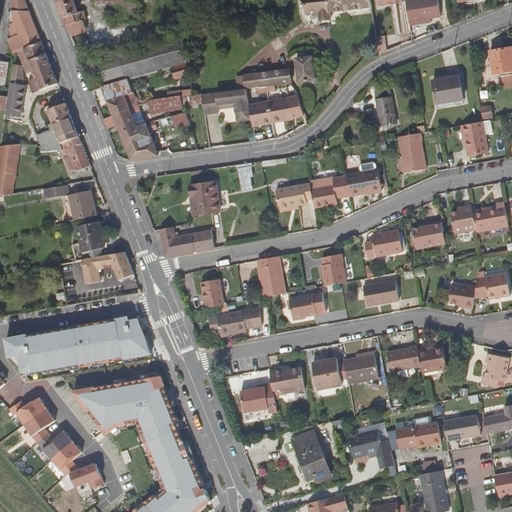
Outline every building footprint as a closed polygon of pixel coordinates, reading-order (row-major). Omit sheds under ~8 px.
[(12,0),(12,12),(13,23),(10,24),(11,27),(9,29),(12,37),(7,39),(13,54),(15,54),(18,52),(42,41),(25,0),(12,0)] [(56,0),(70,35),(87,30),(84,20),(87,19),(84,12),(79,12),(75,0),(56,0)] [(93,0),(94,2),(103,2),(103,18),(111,18),(111,17),(111,0),(93,0)] [(138,0),(111,0),(111,17),(138,17),(138,0)] [(371,8),(370,0),(301,0),(302,7),(305,7),(306,15),(318,14),(319,21),(331,19),(331,13),(371,8)] [(406,0),(406,1),(410,26),(432,22),(431,19),(441,17),(438,0),(406,0)] [(103,87),(129,79),(173,67),(189,62),(184,34),(92,59),(103,87)] [(53,68),(42,41),(18,52),(21,59),(23,65),(13,64),(10,83),(27,85),(23,76),(24,68),(26,74),(33,71),(35,78),(28,81),(30,85),(33,93),(59,83),(53,68)] [(494,74),(511,70),(511,47),(490,51),(494,74)] [(299,82),(316,80),(314,56),(296,58),(299,82)] [(0,83),(8,85),(11,62),(0,60),(0,83)] [(189,62),(173,67),(175,80),(191,75),(189,62)] [(246,89),(291,83),(292,81),(291,69),(244,75),(246,89)] [(237,90),(246,89),(244,75),(236,76),(237,90)] [(437,105),(464,100),(460,76),(433,80),(437,105)] [(129,79),(103,87),(114,115),(138,106),(133,93),(134,92),(129,79)] [(10,83),(8,96),(6,109),(5,115),(22,117),(27,85),(10,83)] [(382,127),(397,124),(391,88),(376,91),(382,127)] [(238,120),(252,119),(249,105),(246,89),(237,90),(202,94),(204,103),(205,114),(220,112),(219,109),(219,105),(235,102),(236,106),(238,120)] [(185,96),(182,97),(185,108),(204,103),(202,94),(194,95),(185,96)] [(182,97),(148,102),(149,102),(151,111),(152,115),(184,109),(184,108),(185,108),(182,97)] [(289,97),(249,105),(252,119),(254,126),(293,118),(289,97)] [(502,102),(482,105),(484,115),(504,112),(502,102)] [(74,123),(67,103),(48,111),(53,123),(56,131),(61,143),(80,136),(74,123)] [(104,119),(108,128),(117,125),(121,133),(143,124),(138,113),(143,111),(140,105),(138,106),(114,115),(104,119)] [(176,115),(173,116),(176,129),(191,124),(187,113),(176,115)] [(483,121),(463,125),(465,139),(468,157),(489,153),(484,122),(483,121)] [(132,161),(160,156),(157,148),(150,132),(158,129),(156,122),(148,124),(147,123),(143,124),(121,133),(132,159),(132,161)] [(41,151),(60,151),(63,150),(62,147),(61,143),(56,131),(51,132),(45,135),(48,143),(41,145),(41,151)] [(38,138),(41,145),(48,143),(45,135),(38,138)] [(85,149),(80,136),(61,143),(62,147),(66,146),(66,150),(63,150),(60,151),(69,174),(92,166),(85,149)] [(406,173),(427,169),(422,140),(401,144),(406,173)] [(191,152),(198,151),(195,141),(189,142),(191,152)] [(0,146),(0,196),(13,194),(21,144),(17,144),(0,146)] [(361,172),(378,169),(376,163),(374,162),(362,164),(361,166),(361,172)] [(347,174),(347,176),(351,196),(383,190),(379,168),(378,169),(361,172),(347,174)] [(234,188),(249,186),(248,174),(232,176),(234,188)] [(314,199),(315,208),(338,204),(337,199),(351,196),(347,176),(334,179),(334,177),(311,182),(311,184),(314,199)] [(195,203),(192,203),(194,216),(221,211),(216,181),(192,184),(194,197),(195,203)] [(72,193),(80,191),(79,183),(70,185),(72,193)] [(311,184),(304,185),(307,200),(314,199),(311,184)] [(69,185),(49,188),(51,198),(69,195),(74,220),(98,215),(92,190),(71,195),(69,185)] [(304,185),(277,190),(281,212),(292,210),(292,207),(299,205),(308,204),(307,200),(304,185)] [(510,226),(505,202),(497,203),(497,205),(497,206),(473,210),(477,230),(478,232),(510,226)] [(477,230),(473,210),(472,204),(461,206),(462,211),(457,211),(451,212),(456,234),(477,230)] [(446,244),(442,220),(425,223),(425,227),(421,227),(413,228),(417,249),(446,244)] [(83,253),(106,247),(100,221),(77,227),(83,253)] [(187,253),(215,248),(212,230),(176,236),(174,227),(160,229),(163,247),(176,255),(187,253)] [(370,258),(404,252),(400,230),(372,235),(374,242),(367,243),(370,258)] [(165,257),(176,255),(163,247),(165,257)] [(133,270),(126,252),(83,260),(84,269),(78,271),(80,282),(95,279),(93,267),(112,264),(119,280),(135,274),(133,270)] [(325,286),(342,283),(347,282),(344,262),(344,261),(343,254),(322,257),(324,265),(321,266),(325,286)] [(280,256),(258,260),(264,297),(269,296),(287,293),(280,256)] [(477,286),(475,298),(489,296),(489,299),(511,295),(507,272),(478,278),(477,286)] [(205,300),(224,297),(221,279),(202,282),(205,300)] [(368,307),(400,301),(396,280),(364,286),(368,307)] [(474,309),(475,298),(477,286),(453,283),(450,303),(459,305),(460,307),(474,309)] [(294,319),(327,313),(323,293),(290,298),(294,319)] [(119,302),(138,300),(138,294),(119,296),(119,302)] [(247,329),(263,326),(259,307),(218,315),(220,324),(222,336),(247,332),(247,329)] [(220,324),(218,315),(210,317),(211,325),(220,324)] [(136,316),(6,339),(10,358),(23,373),(33,371),(34,375),(152,354),(136,316)] [(143,328),(148,326),(144,318),(139,320),(143,328)] [(422,366),(418,349),(418,346),(387,351),(391,372),(422,366)] [(422,366),(423,373),(448,369),(444,347),(433,350),(425,351),(424,348),(418,349),(422,366)] [(344,360),(345,363),(348,378),(349,384),(379,378),(374,351),(367,353),(367,356),(357,357),(344,360)] [(486,377),(506,381),(511,358),(488,353),(486,362),(489,363),(486,377)] [(338,357),(327,359),(328,362),(313,365),(318,390),(343,386),(342,379),(339,364),(338,357)] [(348,378),(345,363),(339,364),(342,379),(348,378)] [(270,370),(273,383),(275,396),(306,390),(301,367),(292,369),(284,370),(284,368),(270,370)] [(198,511),(210,502),(206,490),(201,492),(199,487),(204,485),(186,441),(183,442),(175,423),(178,421),(160,377),(73,393),(118,427),(137,423),(142,435),(150,454),(156,469),(160,479),(163,488),(165,493),(158,499),(155,495),(144,505),(143,503),(133,511),(198,511)] [(275,396),(273,383),(265,384),(265,387),(258,388),(241,391),(245,413),(269,409),(270,413),(278,412),(275,396)] [(17,413),(25,425),(48,410),(40,398),(26,408),(22,402),(10,410),(14,416),(17,413)] [(485,417),(488,434),(511,428),(511,404),(505,406),(506,413),(485,417)] [(25,425),(38,443),(50,434),(45,428),(56,421),(48,410),(25,425)] [(444,420),(448,441),(482,435),(478,414),(444,420)] [(343,420),(333,421),(336,433),(337,434),(346,432),(343,420)] [(333,421),(322,423),(324,435),(336,433),(333,421)] [(432,443),(432,445),(442,444),(438,422),(406,427),(396,429),(400,449),(410,447),(417,446),(432,443)] [(381,468),(395,465),(389,440),(381,441),(377,429),(358,434),(357,431),(350,433),(351,436),(348,436),(354,458),(369,454),(370,457),(378,455),(381,468)] [(38,443),(53,460),(74,442),(64,431),(54,440),(50,434),(38,443)] [(292,440),(309,480),(316,478),(317,482),(333,476),(315,431),(292,440)] [(146,456),(150,454),(142,435),(138,437),(146,456)] [(71,474),(81,470),(73,461),(83,452),(74,442),(53,460),(67,476),(71,474)] [(426,473),(438,470),(436,460),(424,462),(426,473)] [(92,489),(105,484),(97,464),(81,470),(71,474),(76,487),(89,482),(92,489)] [(426,473),(421,474),(427,511),(442,511),(450,511),(442,470),(438,470),(426,473)] [(511,471),(495,475),(500,496),(511,494),(511,471)] [(163,488),(155,495),(158,499),(165,493),(163,488)] [(344,493),(308,503),(309,511),(333,511),(334,511),(349,508),(344,493)] [(407,511),(405,504),(398,505),(398,502),(370,507),(370,511),(407,511)]
